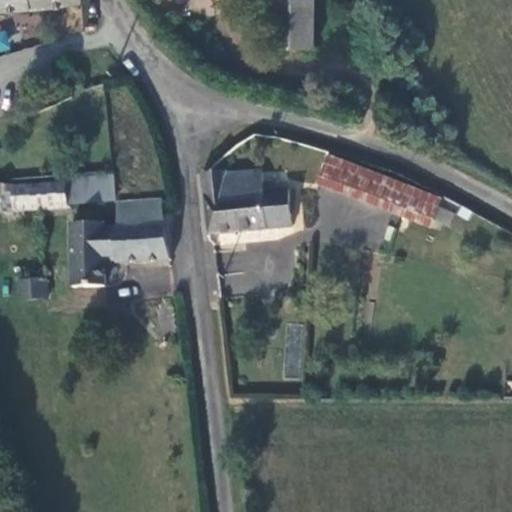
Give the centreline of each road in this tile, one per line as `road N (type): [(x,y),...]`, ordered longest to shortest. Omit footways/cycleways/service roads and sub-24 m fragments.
road 1 (unclassified): [(225,511),(186,102)]
road 2 (unclassified): [(186,102),(450,169),(511,205)]
road 3 (unclassified): [(186,102),(121,0)]
